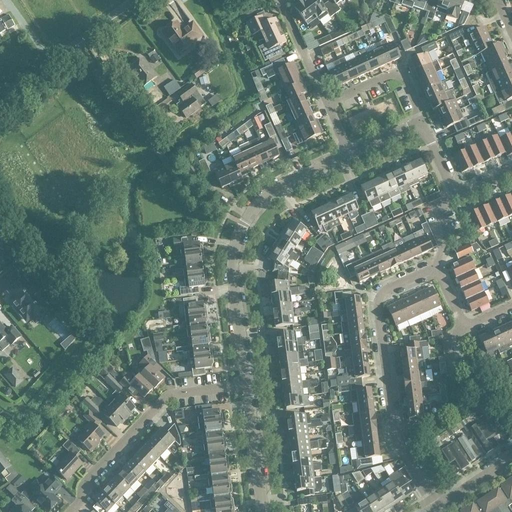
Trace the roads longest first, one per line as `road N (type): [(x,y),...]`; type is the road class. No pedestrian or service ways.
road 1 (residential): [(245,386),(232,265),(238,237),(268,194),(349,154)]
road 2 (residential): [(439,504),(387,415),(375,302),(381,291),(435,264)]
road 3 (residential): [(71,511),(85,482),(163,398),(245,386)]
road 4 (unclassified): [(0,98),(132,0)]
road 5 (residential): [(421,123),(392,72),(327,104)]
road 6 (residential): [(260,511),(245,386)]
